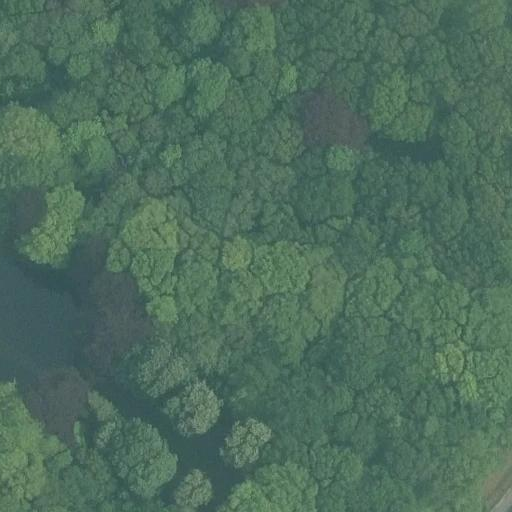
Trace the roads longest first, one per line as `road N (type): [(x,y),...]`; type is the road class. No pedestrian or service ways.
road 1 (track): [(475,380),(0,234)]
road 2 (track): [(243,511),(81,388)]
